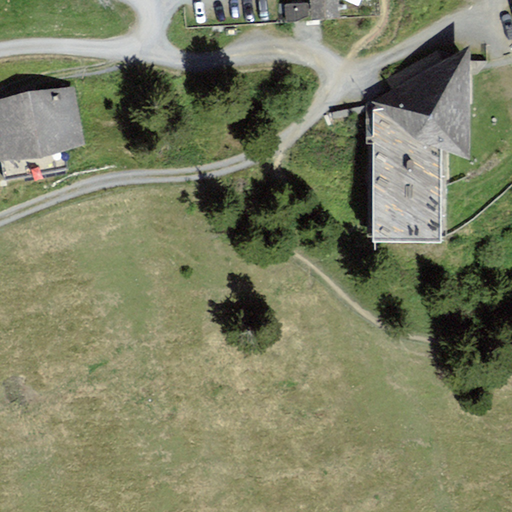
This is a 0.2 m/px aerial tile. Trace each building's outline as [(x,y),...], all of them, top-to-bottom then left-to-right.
[(294,0),(273,0),(274,13),(295,12),(294,0)] [(322,0),(298,0),(299,12),(323,10),(322,0)] [(352,0),(325,0),(326,8),(353,7),(352,0)] [(467,78),(469,50),(375,103),(373,244),(445,245),(447,149),(469,158),(467,78)] [(0,158),(79,145),(69,89),(0,101),(0,158)]
